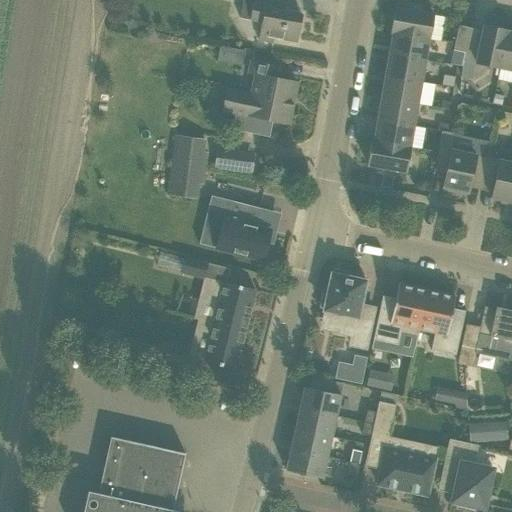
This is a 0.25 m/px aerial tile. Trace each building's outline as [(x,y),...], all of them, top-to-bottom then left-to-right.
[(278,2),(268,0),(242,0),(239,18),(250,20),(250,21),(261,23),(258,39),(273,42),(274,38),(297,42),(301,14),(276,10),(278,2)] [(424,13),(425,6),(406,2),(404,9),(395,8),(390,32),(429,38),(433,15),(424,13)] [(464,51),(468,34),(470,28),(458,25),(453,49),(464,51)] [(499,68),(507,30),(483,25),(480,36),(468,34),(464,51),(463,60),(499,68)] [(511,70),(511,33),(508,32),(508,30),(507,30),(499,68),(511,70)] [(429,38),(390,32),(392,33),(388,54),(425,60),(429,38)] [(245,50),(232,48),(230,63),(242,65),(245,50)] [(464,51),(453,49),(450,64),(461,66),(463,60),(464,51)] [(425,60),(388,54),(385,76),(421,82),(425,60)] [(249,94),(270,99),(271,93),(293,97),(296,82),(277,78),(279,67),(249,61),(247,73),(253,74),(249,92),(249,94)] [(441,85),(453,87),(454,77),(443,75),(441,85)] [(421,82),(385,76),(381,98),(417,104),(421,82)] [(292,103),(293,97),(271,93),(270,99),(249,94),(249,92),(226,87),(221,110),(246,115),(243,131),(269,136),(272,121),(287,124),(292,103)] [(503,96),(494,94),(492,104),(501,105),(503,96)] [(417,104),(381,98),(377,119),(413,126),(417,104)] [(413,126),(377,119),(373,140),(371,140),(371,141),(409,148),(413,126)] [(450,149),(453,133),(446,132),(442,131),(439,146),(450,149)] [(163,224),(197,229),(208,153),(204,152),(206,140),(175,136),(163,224)] [(409,148),(371,141),(367,165),(377,167),(375,174),(393,177),(394,170),(405,172),(409,148)] [(433,171),(445,174),(451,149),(450,149),(439,146),(433,171)] [(209,170),(248,168),(247,149),(209,150),(209,170)] [(470,180),(482,182),(487,157),(451,149),(445,174),(442,190),(457,193),(457,191),(467,193),(470,180)] [(511,162),(487,157),(482,182),(494,185),(491,198),(501,200),(500,203),(511,205),(511,162)] [(197,244),(197,245),(261,259),(267,230),(252,226),(257,207),(230,202),(226,221),(221,220),(218,230),(205,227),(201,245),(197,244)] [(204,277),(207,262),(184,256),(180,272),(204,277)] [(324,291),(321,307),(324,307),(323,310),(340,314),(336,331),(352,335),(350,344),(365,348),(373,309),(360,305),(365,280),(349,277),(350,274),(335,271),(334,274),(331,273),(327,292),(324,291)] [(213,302),(209,320),(245,329),(255,289),(211,279),(206,300),(213,302)] [(417,334),(418,330),(426,290),(398,284),(395,298),(382,295),(373,339),(397,345),(400,331),(417,334)] [(455,296),(426,290),(418,330),(434,333),(430,350),(455,355),(465,311),(452,308),(455,296)] [(511,341),(511,310),(495,307),(495,309),(485,307),(485,306),(484,306),(480,327),(465,324),(457,363),(472,366),(477,344),(487,346),(489,337),(511,341)] [(194,317),(194,318),(198,319),(194,336),(209,340),(204,361),(235,369),(245,329),(209,320),(194,317)] [(149,365),(166,368),(169,353),(152,349),(149,365)] [(195,375),(198,360),(171,353),(167,369),(195,375)] [(352,364),(348,381),(361,384),(366,358),(353,355),(352,364)] [(365,385),(374,387),(378,372),(369,370),(365,385)] [(303,387),(299,408),(338,417),(343,395),(303,387)] [(450,394),(448,404),(455,405),(455,408),(466,410),(466,392),(455,390),(450,394)] [(373,424),(370,436),(370,438),(387,441),(388,436),(395,405),(378,401),(375,412),(373,424)] [(299,408),(294,428),(334,437),(338,417),(299,408)] [(375,412),(366,410),(363,422),(373,424),(375,412)] [(506,421),(490,422),(491,441),(507,440),(506,421)] [(370,436),(373,424),(363,422),(361,434),(370,436)] [(294,428),(290,448),(329,457),(334,437),(294,428)] [(167,511),(177,470),(180,455),(184,456),(185,453),(110,436),(109,439),(113,440),(96,511),(167,511)] [(496,468),(474,463),(473,463),(477,445),(449,439),(442,467),(445,468),(460,471),(454,501),(463,503),(464,505),(475,508),(478,506),(487,508),(496,468)] [(325,478),(329,457),(290,448),(285,470),(325,478)] [(438,459),(423,455),(387,448),(379,485),(430,496),(438,459)] [(360,451),(352,449),(349,462),(358,463),(360,451)] [(355,476),(358,463),(349,462),(347,474),(355,476)]
